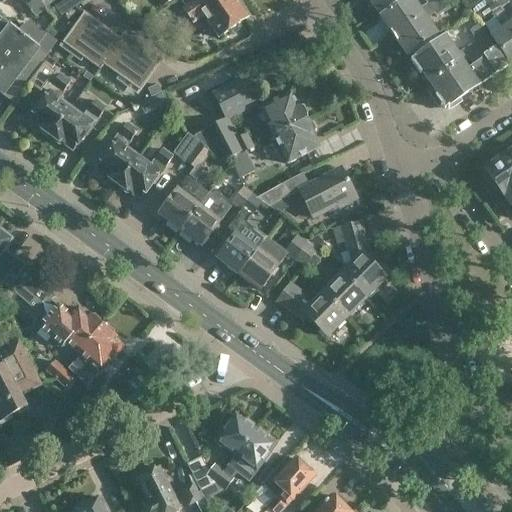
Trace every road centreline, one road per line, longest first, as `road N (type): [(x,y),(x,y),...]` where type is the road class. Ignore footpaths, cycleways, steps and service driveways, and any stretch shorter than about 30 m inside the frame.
road 1 (secondary): [(256,352),(0,170)]
road 2 (residential): [(0,493),(256,352)]
road 3 (residential): [(400,170),(467,407)]
road 4 (secondary): [(420,483),(256,352)]
road 5 (residential): [(312,0),(366,80),(400,170)]
road 6 (residential): [(511,271),(428,160)]
